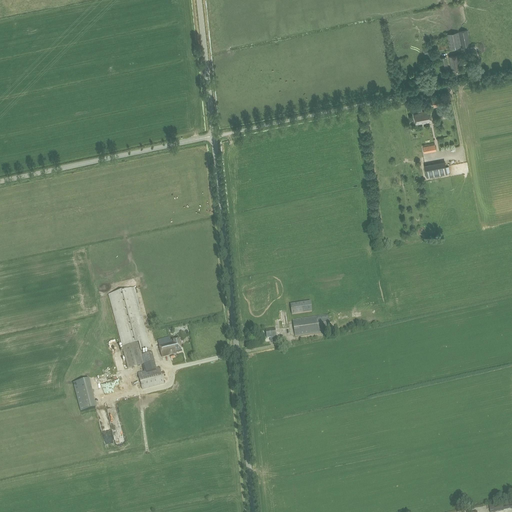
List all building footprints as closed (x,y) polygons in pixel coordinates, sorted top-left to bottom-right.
[(462,47),(470,45),(467,30),(459,32),(462,47)] [(461,47),(459,32),(446,34),(449,49),(461,47)] [(435,45),(435,46),(423,48),(424,54),(449,49),(447,43),(435,45)] [(449,57),(451,67),(452,67),(453,74),(462,72),(461,66),(461,63),(460,62),(459,54),(449,57)] [(440,58),(442,70),(448,68),(446,57),(440,58)] [(431,99),(433,107),(445,105),(443,97),(431,99)] [(429,111),(422,112),(418,113),(414,114),(416,124),(423,122),(423,123),(432,122),(429,111)] [(445,162),(425,166),(427,178),(447,174),(445,162)] [(110,283),(97,286),(98,294),(112,291),(110,283)] [(108,295),(122,347),(128,369),(145,364),(146,371),(156,368),(154,362),(145,327),(134,288),(108,295)] [(312,312),(311,301),(290,304),(292,315),(312,312)] [(295,337),(331,331),(328,315),(292,320),(295,337)] [(269,338),(270,338),(270,340),(271,340),(271,343),(275,343),(275,340),(276,340),(276,337),(275,329),(266,330),(267,338),(269,338)] [(173,354),(170,341),(169,337),(157,340),(162,358),(171,355),(173,355),(173,354)] [(179,339),(170,341),(173,354),(182,352),(179,339)] [(110,356),(114,360),(118,357),(114,352),(110,356)] [(146,371),(138,373),(142,390),(164,384),(160,367),(156,368),(146,371)] [(73,383),(81,412),(95,408),(88,379),(73,383)] [(490,511),(493,511),(504,510),(502,503),(489,506),(490,511)]
